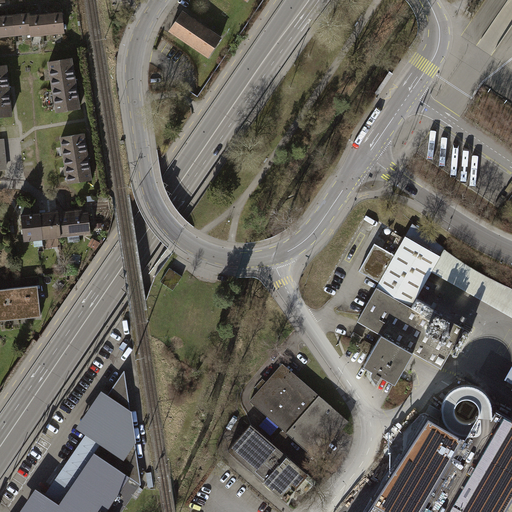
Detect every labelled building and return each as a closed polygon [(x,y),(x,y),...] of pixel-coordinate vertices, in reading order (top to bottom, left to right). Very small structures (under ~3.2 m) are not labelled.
[(220,38),(182,12),(168,32),(206,58),(220,38)] [(13,16),(15,34),(31,33),(30,17),(29,14),(13,16)] [(62,14),(46,15),(47,33),(63,32),(62,14)] [(31,35),(47,33),(46,15),(30,17),(31,33),(31,35)] [(0,35),(15,34),(13,16),(0,17),(0,35)] [(71,59),(49,62),(57,112),(80,108),(71,59)] [(0,116),(11,115),(6,66),(0,66),(0,116)] [(379,95),(391,77),(388,74),(375,93),(379,95)] [(91,179),(84,134),(61,137),(69,183),(91,179)] [(58,211),(40,213),(43,238),(60,236),(58,213),(58,211)] [(74,211),(58,213),(60,236),(70,235),(70,232),(76,231),(79,234),(90,234),(88,212),(75,214),(74,211)] [(40,213),(22,215),(25,240),(43,238),(40,213)] [(511,388),(509,394),(511,395),(511,286),(482,271),(415,225),(408,238),(364,315),(361,322),(382,334),(365,365),(371,368),(367,375),(375,387),(382,374),(397,383),(415,352),(444,369),(469,325),(421,298),(435,273),(511,316),(511,366),(503,383),(511,388)] [(173,270),(170,268),(160,282),(173,290),(182,276),(180,275),(177,273),(173,270)] [(0,320),(41,316),(38,285),(0,288),(0,320)] [(350,421),(283,363),(267,381),(262,377),(254,387),(259,390),(248,402),(315,460),(350,421)] [(123,511),(140,487),(124,374),(108,398),(103,394),(79,428),(87,434),(44,497),(35,490),(19,511),(123,511)] [(503,511),(511,497),(511,418),(496,410),(491,420),(484,428),(475,432),(466,433),(455,430),(428,416),(364,511),(503,511)] [(312,474),(253,424),(229,452),(288,502),(312,474)]
